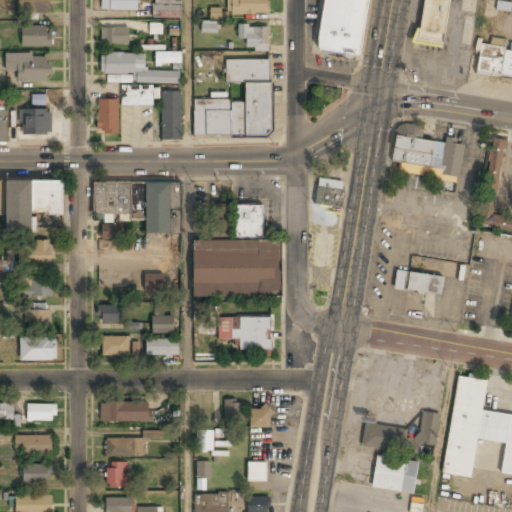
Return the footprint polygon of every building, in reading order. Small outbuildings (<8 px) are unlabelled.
[(19,0),(19,14),(49,14),(49,0),(19,0)] [(100,0),(100,12),(137,12),(137,0),(100,0)] [(180,20),(180,0),(153,0),(153,20),(180,20)] [(227,0),(227,15),(268,15),(268,0),(227,0)] [(367,0),(322,0),(314,50),(358,57),(367,0)] [(422,0),(418,29),(413,28),(411,42),(441,46),(448,0),(422,0)] [(209,9),(209,19),(225,20),(226,9),(209,9)] [(202,34),(218,34),(218,23),(202,23),(202,34)] [(150,25),(150,39),(179,39),(179,25),(150,25)] [(21,27),(21,48),(50,48),(50,27),(21,27)] [(269,28),(237,28),(237,41),(246,41),(246,52),(269,52),(269,28)] [(128,29),(101,29),(101,46),(128,46),(128,29)] [(479,44),(476,73),(511,78),(511,51),(503,50),(505,39),(490,37),(489,45),(479,44)] [(180,67),(180,54),(156,54),(156,67),(180,67)] [(145,56),(101,55),(100,75),(135,75),(135,85),(180,85),(180,73),(145,73),(145,56)] [(17,72),(17,82),(50,83),(50,60),(6,59),(6,72),(17,72)] [(193,137),(270,137),(270,62),(225,62),(225,84),(245,84),(245,101),(193,101),(193,137)] [(106,82),(135,83),(135,75),(106,74),(106,82)] [(153,88),(120,88),(120,107),(153,107),(153,88)] [(161,142),(180,142),(180,93),(161,93),(161,142)] [(43,105),(44,95),(31,94),(31,104),(43,105)] [(98,101),(98,135),(118,135),(118,101),(98,101)] [(21,111),(21,135),(51,135),(51,111),(21,111)] [(457,181),(462,141),(445,139),(444,143),(419,139),(420,126),(397,123),(395,134),(394,134),(391,161),(400,163),(398,173),(457,181)] [(492,215),(504,140),(490,138),(477,226),(500,229),(502,216),(492,215)] [(314,205),(339,207),(341,180),(317,178),(314,205)] [(5,179),(65,179),(65,213),(35,213),(35,231),(5,231),(5,213),(5,179)] [(179,184),(93,183),(93,219),(145,220),(145,235),(172,235),(173,210),(178,210),(179,184)] [(232,243),(193,243),(193,298),(280,298),(280,243),(262,243),(262,207),(232,207),(232,243)] [(118,226),(101,226),(101,239),(118,239),(118,226)] [(52,267),(52,244),(19,244),(19,267),(52,267)] [(10,260),(0,260),(0,271),(10,272),(10,260)] [(407,271),(395,270),(393,289),(405,290),(407,271)] [(443,277),(409,271),(405,289),(440,295),(443,277)] [(162,277),(145,277),(145,292),(162,292),(162,277)] [(24,280),(24,299),(52,299),(52,280),(24,280)] [(120,307),(98,307),(98,323),(120,323),(120,307)] [(51,312),(24,312),(24,329),(51,329),(51,312)] [(173,335),(173,318),(151,318),(151,335),(173,335)] [(239,352),(271,352),(271,319),(218,319),(218,343),(239,344),(239,352)] [(141,324),(125,321),(124,328),(140,331),(141,324)] [(101,357),(128,357),(128,339),(101,339),(101,357)] [(145,341),(145,357),(178,357),(178,341),(145,341)] [(56,362),(56,342),(19,342),(19,362),(56,362)] [(511,417),(483,413),(488,382),(458,377),(442,474),(470,479),(476,441),(505,445),(500,476),(511,477),(511,417)] [(224,401),(224,423),(244,423),(244,401),(224,401)] [(149,404),(100,404),(100,422),(149,422),(149,404)] [(13,405),(0,405),(0,422),(15,422),(15,428),(24,428),(24,422),(56,422),(56,406),(27,405),(27,416),(13,416),(13,405)] [(271,429),(271,409),(250,409),(250,429),(271,429)] [(364,423),(360,448),(432,458),(438,414),(421,411),(417,439),(405,438),(406,429),(364,423)] [(0,441),(11,441),(11,428),(0,428),(0,441)] [(229,449),(229,431),(197,431),(197,449),(229,449)] [(51,437),(15,437),(15,455),(51,455),(51,437)] [(105,440),(105,458),(142,458),(142,440),(105,440)] [(413,493),(416,461),(375,456),(371,488),(413,493)] [(210,480),(210,463),(197,463),(197,490),(205,490),(205,480),(210,480)] [(266,463),(247,463),(247,482),(266,482),(266,463)] [(106,464),(106,489),(125,489),(125,464),(106,464)] [(52,466),(21,466),(21,485),(52,485),(52,466)] [(227,511),(227,495),(195,495),(195,511),(227,511)] [(14,511),(52,511),(52,497),(14,497),(14,511)] [(269,511),(269,498),(247,498),(247,511),(269,511)] [(131,511),(131,499),(106,499),(106,511),(131,511)]
